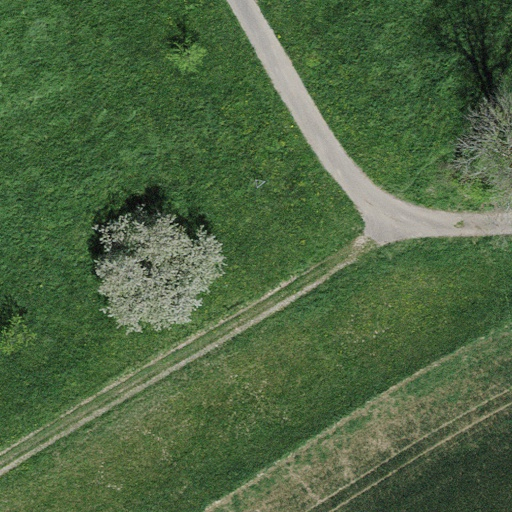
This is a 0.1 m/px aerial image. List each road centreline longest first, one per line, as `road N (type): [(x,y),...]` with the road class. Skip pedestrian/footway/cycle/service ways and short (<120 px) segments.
road 1 (track): [(0,466),(394,225)]
road 2 (track): [(511,224),(455,231),(394,225),(339,173),(239,0)]
